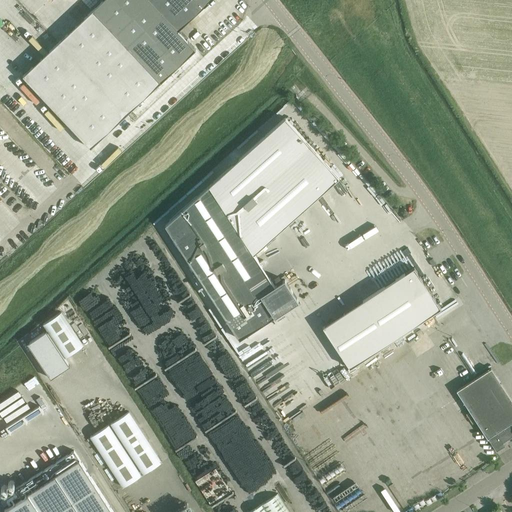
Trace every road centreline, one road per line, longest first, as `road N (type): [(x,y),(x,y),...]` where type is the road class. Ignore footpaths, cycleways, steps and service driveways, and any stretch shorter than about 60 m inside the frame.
road 1 (tertiary): [(511,329),(432,206),(269,0)]
road 2 (unknown): [(0,2),(126,135)]
road 3 (unknown): [(0,65),(89,169)]
